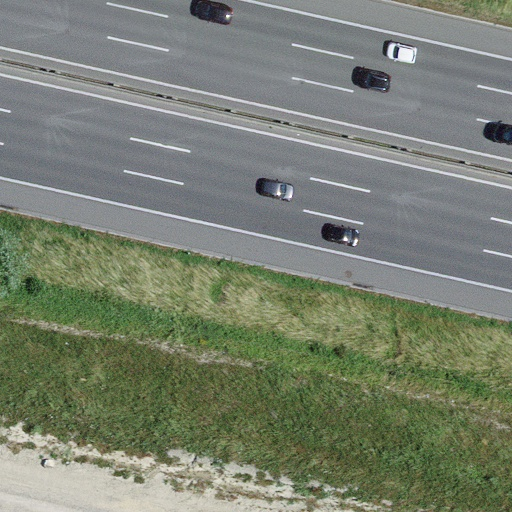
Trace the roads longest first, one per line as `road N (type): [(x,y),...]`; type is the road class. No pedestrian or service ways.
road 1 (motorway): [(0,127),(511,240)]
road 2 (motorway): [(511,111),(10,0)]
